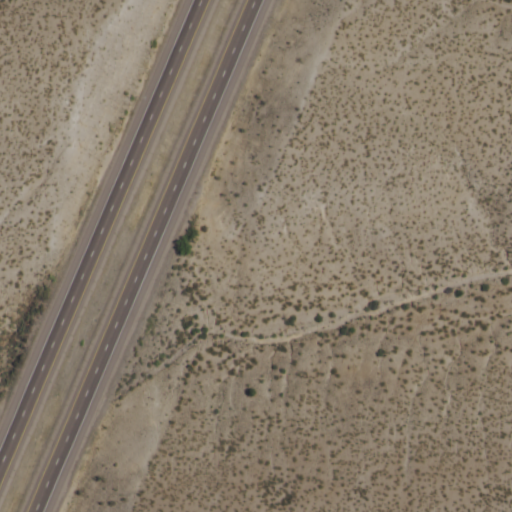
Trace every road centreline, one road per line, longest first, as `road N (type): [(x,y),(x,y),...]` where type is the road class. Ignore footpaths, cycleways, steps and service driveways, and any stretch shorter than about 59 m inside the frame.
road 1 (motorway): [(34,511),(255,0)]
road 2 (motorway): [(200,0),(0,465)]
